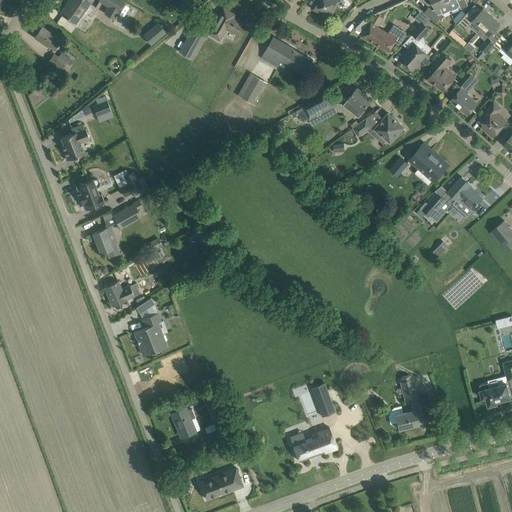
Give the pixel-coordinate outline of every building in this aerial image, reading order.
[(90,2),(86,0),(71,0),(67,6),(67,5),(61,13),(71,19),(69,21),(77,27),(86,14),(91,17),(96,9),(89,4),(90,2)] [(99,0),(119,12),(125,2),(121,0),(99,0)] [(317,0),(313,8),(330,18),(340,0),(339,0),(317,0)] [(428,16),(436,23),(441,17),(438,15),(443,13),(443,14),(450,11),(444,0),(432,0),(436,9),(432,10),(429,7),(424,12),(428,16)] [(444,0),(450,11),(460,6),(461,8),(468,5),(465,0),(444,0)] [(209,34),(220,40),(226,28),(237,34),(243,23),(229,15),(231,12),(223,8),(209,34)] [(477,32),(481,28),(492,16),(483,8),(474,19),(467,13),(458,24),(465,30),(469,25),(477,32)] [(479,47),(486,53),(495,43),(489,37),(490,35),(490,36),(501,23),(492,16),(481,28),(486,31),(481,37),(485,40),(479,47)] [(150,44),(166,31),(157,21),(142,34),(150,44)] [(389,31),(388,33),(370,21),(361,36),(374,43),(375,42),(389,51),(395,41),(399,44),(406,33),(394,25),(390,31),(389,31)] [(413,34),(405,42),(411,47),(415,42),(418,39),(420,40),(424,36),(430,29),(425,24),(423,22),(413,34)] [(35,36),(55,50),(62,40),(42,26),(35,36)] [(179,51),(191,58),(201,41),(188,34),(179,51)] [(502,47),(511,55),(511,44),(511,46),(506,42),(508,40),(502,35),(496,43),(494,44),(500,49),(502,47)] [(262,57),(278,66),(281,61),(286,64),(287,62),(306,73),(313,60),(295,49),(274,36),(262,57)] [(407,51),(400,59),(413,70),(416,66),(417,67),(421,63),(420,62),(421,60),(427,66),(431,62),(425,56),(427,53),(415,42),(411,47),(407,51)] [(437,68),(427,79),(432,83),(434,82),(444,91),(456,77),(445,68),(451,60),(442,52),(432,63),(437,68)] [(48,62),(64,74),(70,65),(54,53),(48,62)] [(459,82),(465,88),(474,77),(468,72),(459,82)] [(238,95),(255,105),(268,83),(251,73),(238,95)] [(503,83),(496,91),(501,95),(505,95),(510,89),(503,83)] [(343,106),(348,110),(349,109),(359,117),(364,111),(363,110),(372,99),(358,87),(343,106)] [(451,100),(468,114),(478,103),(461,89),(458,92),(451,100)] [(335,105),(327,91),(302,105),(309,119),(335,105)] [(98,105),(94,106),(97,115),(105,112),(106,117),(112,115),(107,101),(106,102),(104,96),(103,96),(96,99),(97,101),(98,105)] [(479,119),(484,123),(482,125),(486,128),(485,129),(493,136),(507,121),(497,112),(501,108),(494,102),(486,111),(479,119)] [(359,137),(368,129),(378,138),(381,134),(391,142),(398,134),(398,135),(405,131),(403,128),(404,126),(388,113),(377,126),(374,124),(372,125),(367,117),(359,123),(352,128),(359,137)] [(62,145),(68,159),(85,152),(80,141),(89,138),(86,128),(85,128),(83,123),(71,128),(71,127),(71,128),(73,133),(61,137),(64,145),(62,145)] [(418,151),(410,159),(419,167),(415,172),(429,183),(429,184),(433,179),(434,180),(442,171),(446,166),(432,154),(434,151),(424,143),(418,151)] [(391,171),(398,176),(409,163),(402,158),(391,171)] [(137,178),(133,170),(124,175),(128,183),(120,187),(125,196),(131,193),(133,198),(150,190),(143,175),(137,178)] [(449,192),(443,198),(437,193),(428,204),(436,211),(435,211),(441,216),(453,203),(467,216),(473,209),(483,198),(469,185),(470,184),(462,176),(456,184),(449,192)] [(95,178),(93,179),(93,178),(76,184),(79,193),(78,193),(84,209),(105,201),(102,192),(98,193),(96,188),(99,187),(100,185),(100,182),(99,180),(98,179),(95,178)] [(427,212),(431,216),(435,211),(436,211),(428,204),(426,202),(423,205),(421,208),(422,209),(423,210),(427,212)] [(138,209),(134,203),(114,216),(119,225),(140,211),(138,209)] [(421,208),(417,213),(422,217),(427,212),(423,210),(422,209),(421,208)] [(511,247),(511,238),(511,237),(511,229),(504,220),(491,231),(508,251),(511,247)] [(109,257),(120,253),(113,234),(115,233),(112,226),(105,228),(94,232),(101,252),(107,250),(109,257)] [(203,228),(190,235),(195,244),(208,237),(203,228)] [(443,240),(430,255),(436,260),(449,245),(443,240)] [(254,271),(248,280),(285,305),(291,295),(254,271)] [(104,286),(113,306),(126,300),(126,299),(140,293),(136,282),(122,289),(118,280),(104,286)] [(150,298),(136,307),(140,313),(140,312),(154,304),(154,303),(150,298)] [(139,344),(143,355),(152,352),(152,354),(159,351),(158,349),(167,346),(157,322),(161,321),(158,312),(142,318),(145,327),(134,331),(137,339),(139,344)] [(186,368),(180,352),(163,359),(166,366),(160,369),(162,373),(155,376),(163,396),(178,389),(172,374),(186,368)] [(511,359),(503,361),(506,377),(507,381),(511,379),(511,359)] [(289,386),(292,397),(310,392),(305,374),(281,381),(283,388),(289,386)] [(425,423),(413,378),(412,378),(411,375),(399,378),(400,381),(405,404),(412,402),(414,409),(395,414),(399,429),(425,423)] [(502,384),(490,387),(489,382),(480,384),(481,389),(480,389),(483,398),(487,397),(489,405),(498,403),(497,401),(511,397),(507,383),(508,382),(507,381),(506,377),(500,379),(502,384)] [(334,410),(324,383),(312,387),(322,415),(334,410)] [(204,399),(216,429),(226,425),(228,424),(217,394),(204,399)] [(171,413),(176,425),(179,424),(180,427),(179,428),(182,436),(196,430),(191,419),(195,418),(191,409),(188,411),(186,407),(180,409),(171,413)] [(317,432),(292,442),(299,461),(324,451),(325,453),(337,448),(329,426),(317,431),(317,432)] [(236,467),(199,481),(206,499),(222,493),(222,494),(243,486),(236,467)]
